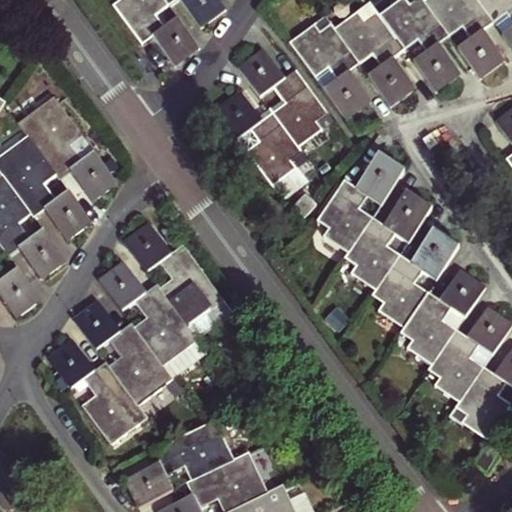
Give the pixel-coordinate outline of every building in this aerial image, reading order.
[(124,0),(114,8),(144,47),(154,39),(177,69),(201,52),(169,9),(162,0),(124,0)] [(162,0),(169,9),(180,0),(203,31),(226,13),(216,0),(162,0)] [(439,47),(450,38),(426,4),(422,0),(420,0),(410,7),(405,0),(381,18),(406,53),(438,93),(460,77),(439,47)] [(484,34),(495,26),(475,0),(430,0),(426,4),(450,38),(482,80),(505,63),(484,34)] [(511,49),(511,0),(475,0),(495,26),(511,49)] [(394,61),(406,53),(381,18),(376,13),(364,22),(358,15),(335,32),(361,66),(392,108),(415,91),(394,61)] [(349,74),(361,66),(335,32),(331,27),(320,35),(315,29),(292,46),(349,122),(370,106),(349,74)] [(317,124),(328,115),(297,73),(286,81),(263,52),(240,69),(273,115),(298,150),(322,132),(317,124)] [(302,154),(298,150),(273,115),(263,123),(240,93),(217,111),(272,187),(296,170),(290,162),(302,154)] [(93,203),(115,185),(54,102),(17,127),(26,140),(58,181),(69,173),(93,203)] [(511,112),(497,123),(511,143),(511,156),(507,160),(511,167),(511,112)] [(91,227),(58,181),(26,140),(0,158),(0,175),(3,180),(32,221),(45,212),(68,244),(91,227)] [(403,177),(377,159),(356,191),(346,184),(318,225),(329,233),(324,240),(349,257),(372,222),(403,177)] [(64,264),(32,221),(3,180),(0,181),(0,248),(8,259),(20,251),(43,281),(64,264)] [(372,222),(349,257),(345,262),(358,271),(352,278),(376,293),(400,259),(430,213),(406,196),(384,229),(372,222)] [(125,244),(157,289),(188,332),(221,307),(181,251),(171,257),(149,229),(125,244)] [(411,267),(400,259),(376,293),(372,299),(384,307),(379,315),(403,331),(428,296),(458,251),(433,233),(411,267)] [(38,304),(8,259),(0,248),(0,301),(14,319),(38,304)] [(99,284),(132,327),(172,381),(207,356),(188,332),(157,289),(145,297),(124,266),(99,284)] [(428,296),(403,331),(400,337),(411,344),(406,353),(432,369),(455,335),(485,290),(460,274),(440,304),(428,296)] [(74,324),(107,367),(139,408),(173,384),(172,381),(132,327),(119,337),(97,307),(74,324)] [(511,329),(511,326),(488,311),(467,342),(455,335),(432,369),(429,374),(438,381),(434,390),(460,407),(484,371),(511,329)] [(71,346),(49,364),(112,447),(148,421),(139,408),(107,367),(96,375),(71,346)] [(464,428),(486,443),(511,404),(511,356),(496,380),(484,371),(460,407),(457,412),(468,419),(464,428)] [(191,484),(198,481),(235,463),(216,423),(167,447),(173,460),(125,482),(137,509),(173,493),(166,478),(184,469),(191,484)] [(497,460),(481,449),(468,468),(484,479),(497,460)] [(223,511),(233,511),(269,496),(250,457),(235,463),(198,481),(204,493),(164,511),(199,511),(199,510),(218,501),(223,511)] [(294,511),(283,489),(269,496),(233,511),(294,511)]
